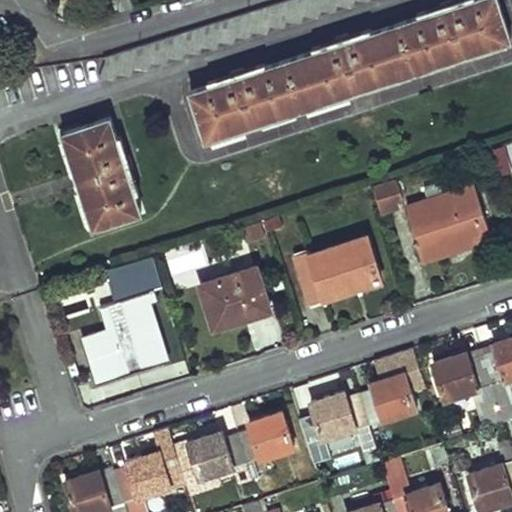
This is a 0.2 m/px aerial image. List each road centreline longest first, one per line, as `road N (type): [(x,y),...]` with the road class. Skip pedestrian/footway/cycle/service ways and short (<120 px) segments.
road 1 (residential): [(31,511),(16,454),(511,294)]
road 2 (residential): [(226,0),(46,48),(14,0)]
